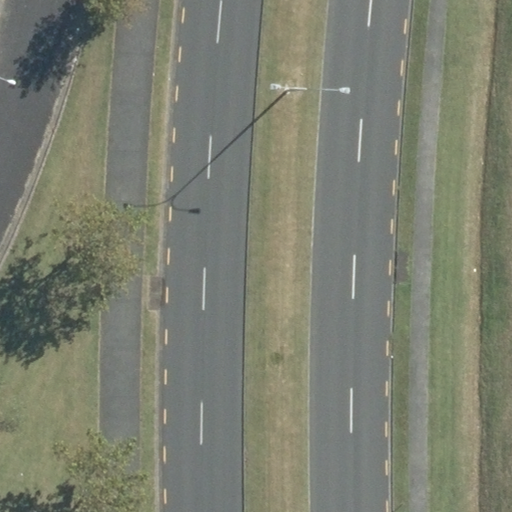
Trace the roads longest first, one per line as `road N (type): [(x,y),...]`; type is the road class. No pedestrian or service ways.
road 1 (secondary): [(374,0),(358,164),(357,511)]
road 2 (secondary): [(206,511),(210,158),(224,0)]
